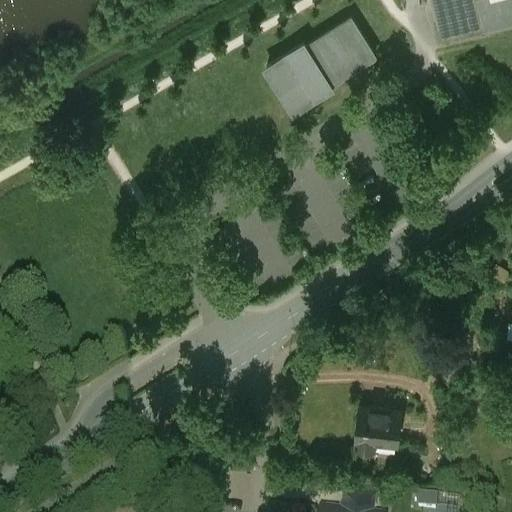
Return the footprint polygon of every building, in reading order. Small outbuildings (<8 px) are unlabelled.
[(511,0),(431,0),(441,40),(511,22),(511,0)] [(304,42),(266,65),(294,109),(331,86),(329,83),(374,54),(351,17),(306,45),(304,42)] [(391,406),(370,404),(369,405),(359,404),(355,438),(357,438),(356,446),(373,448),(374,440),(398,442),(402,409),(391,407),(391,406)] [(346,486),(343,511),(371,511),(374,489),(346,486)] [(423,493),(422,511),(445,511),(446,494),(423,493)]
